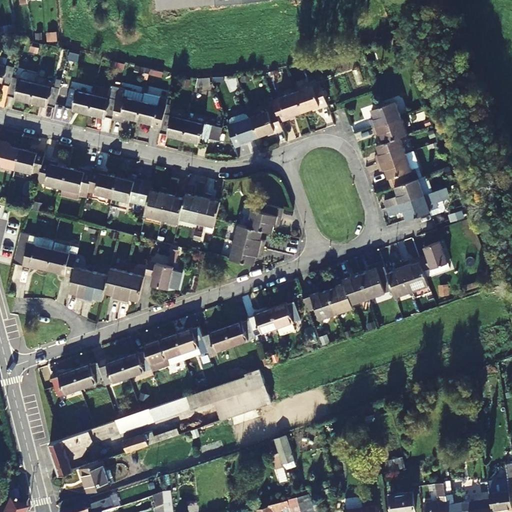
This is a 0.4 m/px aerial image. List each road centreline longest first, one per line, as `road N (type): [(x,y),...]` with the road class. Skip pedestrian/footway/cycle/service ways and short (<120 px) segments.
road 1 (residential): [(5,366),(318,256)]
road 2 (residential): [(283,156),(218,169),(0,117)]
road 3 (residential): [(381,236),(338,142),(283,156)]
road 4 (tertiary): [(41,511),(5,366)]
